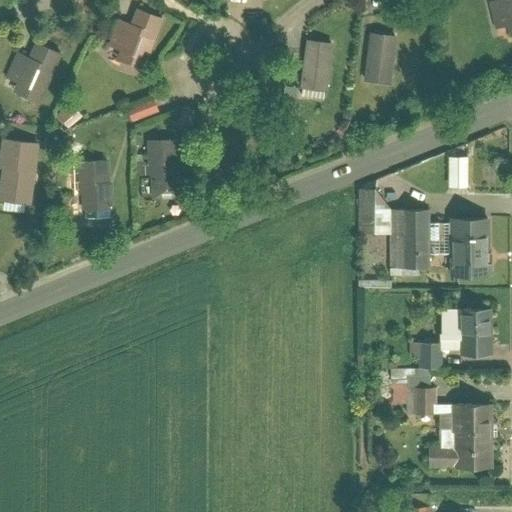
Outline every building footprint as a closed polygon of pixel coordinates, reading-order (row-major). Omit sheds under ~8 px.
[(511,0),(490,0),(493,17),(511,14),(511,20),(511,0)] [(143,73),(167,20),(133,6),(110,58),(143,73)] [(405,21),(373,17),(368,65),(400,68),(405,21)] [(335,45),(303,41),(297,88),(330,92),(335,45)] [(47,101),(68,54),(43,43),(35,60),(21,54),(10,77),(19,81),(16,87),(47,101)] [(241,107),(209,104),(204,151),(236,155),(241,107)] [(178,138),(143,140),(146,191),(181,189),(178,138)] [(37,146),(2,141),(0,155),(0,203),(30,207),(37,146)] [(466,154),(447,154),(447,183),(465,183),(466,154)] [(108,162),(77,162),(78,212),(109,212),(108,162)] [(375,233),(394,233),(394,208),(374,208),(375,233)] [(428,208),(394,208),(394,233),(394,265),(429,264),(428,208)] [(489,216),(449,216),(450,271),(489,271),(489,216)] [(491,305),(455,306),(456,350),(492,350),(491,305)] [(444,339),(420,340),(420,363),(444,363),(444,339)] [(437,386),(417,386),(418,411),(437,411),(437,386)] [(491,399),(452,400),(453,445),(453,465),(492,464),(491,399)] [(453,445),(427,445),(427,465),(453,465),(453,445)] [(430,511),(430,503),(407,503),(406,511),(430,511)]
